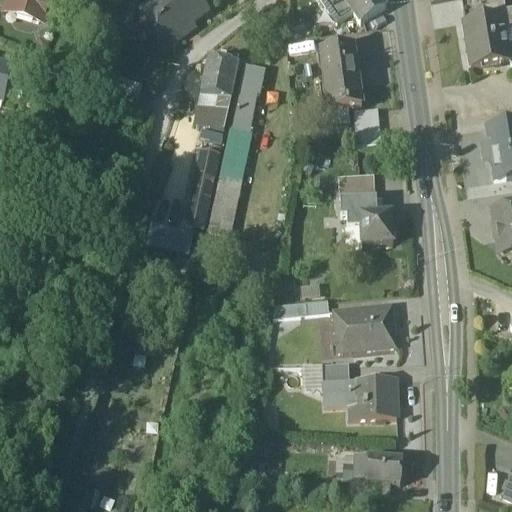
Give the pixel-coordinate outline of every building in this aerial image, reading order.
[(10,0),(7,11),(10,17),(18,19),(22,16),(31,18),(32,24),(40,26),(46,23),(52,0),(10,0)] [(193,0),(166,0),(146,15),(157,30),(152,33),(162,47),(170,48),(178,43),(179,35),(205,16),(193,0)] [(344,0),(321,0),(338,27),(355,16),(344,0)] [(377,0),(344,0),(355,16),(361,27),(385,12),(377,0)] [(476,0),(475,0),(461,3),(463,14),(485,10),(483,0),(476,0)] [(502,0),(483,0),(485,10),(463,14),(465,26),(463,26),(471,72),(509,67),(505,37),(511,35),(511,13),(505,15),(502,0)] [(351,52),(320,56),(328,118),(346,116),(360,114),(351,52)] [(237,69),(207,63),(201,98),(218,102),(230,104),(237,69)] [(0,103),(3,105),(10,72),(0,69),(0,103)] [(264,76),(245,72),(232,134),(248,137),(249,137),(257,99),(259,99),(264,76)] [(107,104),(136,108),(139,85),(110,81),(107,104)] [(230,104),(218,102),(216,109),(229,112),(230,104)] [(216,109),(214,108),(213,114),(210,133),(224,136),(229,112),(216,109)] [(198,111),(194,130),(201,132),(205,113),(198,111)] [(213,114),(205,113),(201,132),(210,133),(213,114)] [(377,115),(353,117),(355,129),(378,127),(377,115)] [(346,116),(329,118),(331,132),(348,130),(346,116)] [(378,127),(355,129),(356,141),(379,139),(378,127)] [(490,149),(511,145),(511,130),(487,134),(490,149)] [(229,133),(208,235),(229,240),(251,137),(249,137),(248,137),(232,134),(229,133)] [(22,140),(0,134),(0,149),(17,153),(19,154),(22,140)] [(379,139),(356,141),(357,153),(380,150),(379,139)] [(511,145),(490,149),(482,150),(484,162),(490,161),(494,186),(511,183),(511,145)] [(17,153),(0,149),(0,164),(14,168),(17,153)] [(202,235),(219,159),(207,156),(200,155),(184,230),(180,229),(178,237),(151,231),(146,252),(187,261),(188,260),(193,233),(202,235)] [(373,181),(338,183),(339,206),(374,205),(373,181)] [(374,205),(339,206),(340,223),(346,223),(346,234),(347,234),(360,234),(360,251),(392,250),(392,248),(395,245),(395,238),(392,236),(391,219),(376,220),(375,205),(374,205)] [(511,211),(492,214),(494,232),(492,235),(493,241),(496,243),(497,253),(504,258),(511,256),(511,211)] [(360,234),(347,234),(348,256),(361,256),(360,251),(360,234)] [(326,308),(298,310),(299,322),(327,319),(326,308)] [(298,310),(274,312),(272,325),(299,322),(298,310)] [(389,313),(333,320),(338,359),(393,353),(389,313)] [(156,326),(142,322),(137,342),(151,346),(156,326)] [(348,371),(322,372),(322,389),(345,388),(348,388),(348,387),(348,371)] [(394,385),(348,387),(348,388),(345,388),(347,411),(347,427),(396,425),(394,385)] [(345,388),(322,389),(323,411),(347,411),(345,388)] [(353,473),(343,476),(342,484),(341,487),(349,487),(366,488),(368,465),(355,464),(353,473)] [(401,467),(368,465),(366,488),(390,490),(400,491),(401,467)] [(511,480),(502,503),(511,507),(511,480)] [(342,484),(335,484),(335,494),(347,495),(348,495),(349,487),(341,487),(342,484)] [(366,488),(349,487),(348,495),(347,495),(347,498),(389,502),(390,490),(366,488)]
